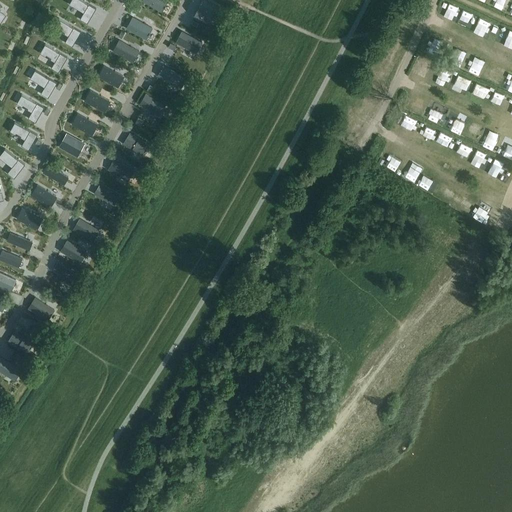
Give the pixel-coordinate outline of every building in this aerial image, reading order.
[(88,22),(96,8),(82,0),(71,0),(69,3),(84,12),(80,18),(88,22)] [(167,0),(142,0),(142,1),(162,11),(168,0),(167,0)] [(202,0),(194,15),(203,20),(208,23),(209,23),(211,19),(213,15),(214,16),(216,13),(215,12),(218,6),(218,7),(219,6),(207,0),(202,0)] [(21,15),(13,28),(21,33),(24,27),(27,29),(31,21),(21,15)] [(132,17),(126,28),(146,39),(152,28),(132,17)] [(72,45),(81,31),(59,18),(54,27),(69,35),(65,41),(72,45)] [(94,25),(103,28),(106,22),(98,18),(94,25)] [(182,31),(176,42),(196,53),(202,42),(182,31)] [(119,40),(113,51),(133,62),(139,51),(119,40)] [(58,71),(67,57),(45,44),(40,52),(55,61),(51,67),(58,71)] [(78,46),(74,55),(87,61),(91,52),(78,46)] [(164,64),(158,75),(165,80),(177,86),(184,75),(171,69),(164,64)] [(104,65),(98,76),(118,87),(124,76),(104,65)] [(48,97),(57,83),(35,70),(30,77),(45,86),(41,93),(48,97)] [(71,87),(76,74),(66,70),(60,82),(71,87)] [(90,90),(85,100),(104,111),(110,101),(90,90)] [(146,93),(140,104),(159,115),(162,111),(163,111),(164,109),(163,109),(163,108),(165,104),(146,93)] [(35,121),(44,107),(22,94),(17,102),(32,111),(28,117),(35,121)] [(78,113),(72,123),(92,134),(98,124),(78,113)] [(29,149),(37,134),(15,122),(10,130),(25,139),(22,145),(29,149)] [(468,132),(480,137),(484,127),(472,122),(468,132)] [(130,132),(124,143),(144,155),(150,144),(130,132)] [(67,133),(59,146),(77,156),(85,143),(67,133)] [(103,154),(104,142),(98,141),(96,153),(103,154)] [(502,151),(511,154),(511,143),(505,141),(502,151)] [(14,177),(25,164),(5,148),(0,153),(0,156),(12,166),(8,172),(14,177)] [(480,149),(476,158),(488,163),(492,155),(480,149)] [(115,158),(108,169),(128,180),(134,170),(115,158)] [(48,165),(43,172),(64,184),(68,177),(48,165)] [(101,182),(94,193),(114,204),(120,194),(101,182)] [(38,185),(31,195),(51,207),(57,197),(38,185)] [(478,203),(473,213),(484,219),(489,208),(478,203)] [(22,208),(17,219),(38,228),(43,218),(22,208)] [(80,218),(73,229),(93,240),(99,230),(80,218)] [(10,232),(7,240),(29,250),(33,242),(10,232)] [(67,240),(61,250),(80,262),(87,251),(67,240)] [(2,250),(0,255),(0,258),(19,266),(22,259),(2,250)] [(58,261),(54,268),(75,282),(79,275),(58,261)] [(0,272),(0,285),(11,291),(16,280),(0,272)] [(35,297),(28,307),(48,320),(55,309),(35,297)] [(15,329),(8,340),(28,353),(35,342),(15,329)] [(0,355),(0,369),(15,379),(21,369),(0,355)]
